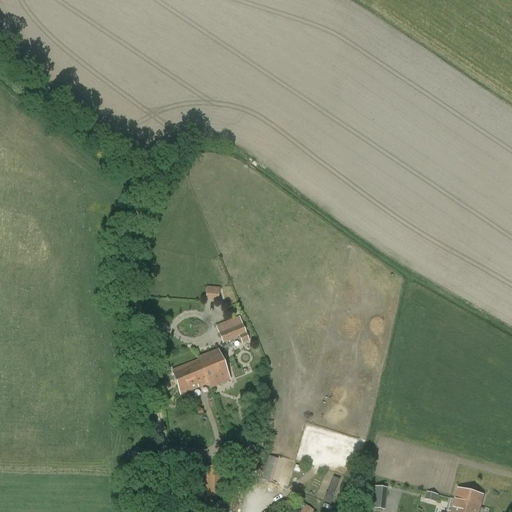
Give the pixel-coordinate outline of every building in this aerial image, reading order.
[(219,298),(219,286),(205,286),(205,298),(219,298)] [(246,334),(239,317),(216,326),(223,344),(239,337),(240,339),(244,337),(244,335),(246,334)] [(198,359),(199,360),(208,384),(209,388),(230,381),(218,351),(198,359)] [(199,360),(171,371),(180,395),(208,384),(199,360)] [(148,458),(135,454),(131,465),(144,469),(148,458)] [(273,482),(278,458),(268,456),(262,479),(273,482)] [(199,497),(224,498),(225,469),(200,468),(199,497)] [(474,506),(472,511),(479,511),(484,496),(458,489),(455,500),(462,502),(462,503),(474,506)] [(426,492),(424,500),(436,503),(438,494),(426,492)] [(472,511),(474,506),(462,503),(462,502),(455,500),(451,511),(448,511),(447,511),(446,511),(472,511)]
